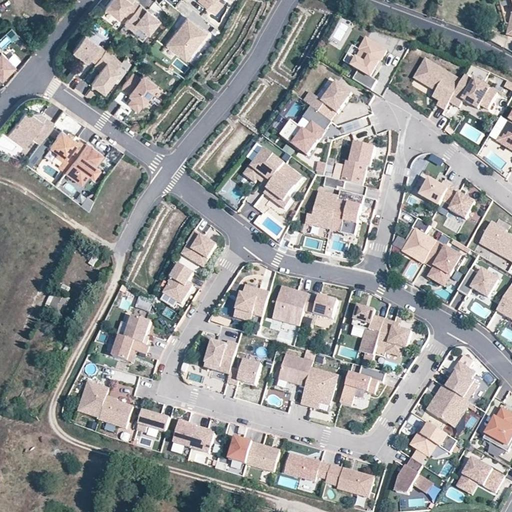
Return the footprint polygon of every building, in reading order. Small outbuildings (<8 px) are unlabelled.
[(128,18),(139,4),(133,0),(132,0),(131,2),(128,0),(109,0),(104,7),(118,18),(122,13),(128,18)] [(198,0),(215,14),(223,4),(218,0),(198,0)] [(154,2),(150,9),(159,14),(163,8),(154,2)] [(148,33),(159,20),(139,4),(128,18),(124,23),(134,32),(139,26),(148,33)] [(185,59),(206,33),(187,17),(165,44),(185,59)] [(95,63),(105,49),(105,48),(84,33),(72,50),(81,56),(87,61),(89,58),(95,63)] [(377,78),(381,70),(377,68),(381,61),(383,63),(391,51),(370,38),(364,48),(365,49),(356,65),(362,69),(357,78),(375,89),(380,80),(377,78)] [(104,92),(119,70),(116,68),(121,61),(105,49),(95,63),(94,65),(100,69),(99,71),(101,72),(99,75),(97,73),(90,82),(104,92)] [(15,65),(0,50),(0,77),(1,79),(15,65)] [(450,101),(463,80),(427,58),(417,74),(438,87),(436,90),(435,93),(442,97),(440,100),(437,105),(445,109),(450,101)] [(137,110),(156,84),(142,74),(140,77),(132,71),(120,88),(132,96),(128,103),(137,110)] [(438,87),(417,74),(415,77),(436,90),(438,87)] [(498,93),(476,80),(475,82),(466,76),(463,80),(450,101),(459,107),(464,100),(478,109),(481,105),(488,109),(498,93)] [(341,112),(356,92),(341,81),(326,100),(321,96),(314,104),(315,105),(333,119),(340,111),(341,112)] [(314,104),(321,96),(314,90),(307,99),(314,104)] [(333,119),(315,105),(307,115),(315,122),(309,130),(294,119),(284,132),(310,153),(328,130),(324,128),(327,124),(330,127),(335,120),(333,119)] [(39,143),(54,123),(40,112),(23,112),(19,118),(22,119),(19,123),(16,121),(14,124),(15,124),(7,135),(24,147),(31,137),(39,143)] [(511,148),(511,116),(498,140),(511,148)] [(344,134),(370,126),(367,117),(341,125),(344,134)] [(486,126),(492,131),(496,125),(489,121),(486,126)] [(69,165),(85,144),(78,140),(77,141),(71,137),(67,134),(61,130),(50,146),(58,152),(65,157),(63,160),(69,165)] [(365,185),(370,165),(373,166),(378,147),(357,141),(352,160),(349,159),(344,179),(348,180),(365,185)] [(95,165),(102,155),(86,143),(85,144),(69,165),(65,172),(81,184),(89,173),(95,165)] [(271,185),(288,162),(271,148),(259,163),(256,160),(247,172),(258,180),(260,177),(264,172),(267,175),(264,179),(271,185)] [(63,160),(65,157),(58,152),(55,155),(63,160)] [(291,194),(306,175),(288,162),(271,185),(269,186),(279,194),(276,198),(287,206),(294,197),(291,194)] [(324,175),(326,163),(318,162),(316,173),(324,175)] [(93,176),(99,168),(95,165),(89,173),(93,176)] [(346,187),(348,180),(344,179),(328,175),(326,185),(339,189),(340,186),(346,187)] [(445,200),(452,187),(445,183),(443,186),(432,179),(423,195),(441,206),(445,200)] [(279,194),(269,186),(266,190),(276,198),(279,194)] [(478,203),(461,193),(462,192),(453,186),(452,187),(445,200),(454,206),(451,210),(468,220),(478,203)] [(356,237),(361,218),(358,218),(359,214),(362,215),(367,195),(343,189),(340,198),(332,230),(356,237)] [(332,230),(340,198),(321,192),(315,216),(309,215),(307,224),(332,230)] [(426,263),(438,243),(427,235),(432,226),(420,218),(414,228),(417,230),(410,242),(405,251),(426,263)] [(511,261),(511,236),(507,234),(504,232),(505,230),(493,223),(481,244),(511,261)] [(204,264),(218,243),(203,233),(196,228),(188,240),(189,241),(183,250),(204,264)] [(410,242),(417,230),(414,228),(407,240),(410,242)] [(394,244),(405,251),(410,242),(407,240),(399,235),(394,244)] [(459,272),(467,259),(439,242),(438,243),(426,263),(434,268),(429,277),(441,284),(447,274),(452,277),(456,270),(459,272)] [(190,278),(195,270),(180,260),(170,277),(171,278),(164,288),(182,299),(194,280),(190,278)] [(489,298),(500,280),(484,271),(481,275),(472,269),(459,291),(469,297),(474,289),(489,298)] [(446,287),(452,277),(447,274),(441,284),(446,287)] [(263,314),(271,289),(247,282),(245,290),(242,289),(237,306),(254,311),(263,314)] [(305,308),(310,292),(283,284),(273,316),(300,324),(305,308)] [(511,321),(511,287),(496,312),(511,321)] [(334,317),(339,299),(320,293),(319,295),(310,292),(305,308),(334,317)] [(46,307),(65,311),(68,298),(49,294),(46,307)] [(377,344),(385,318),(375,315),(376,309),(358,304),(352,323),(366,327),(362,340),(367,342),(364,352),(374,355),(374,353),(377,344)] [(252,319),(254,311),(237,306),(235,313),(252,319)] [(215,314),(212,321),(232,327),(234,320),(215,314)] [(147,335),(152,321),(133,315),(126,336),(147,344),(149,336),(147,335)] [(407,348),(412,331),(399,327),(394,326),(396,321),(385,318),(377,344),(387,347),(386,352),(401,356),(403,347),(407,348)] [(146,354),(149,345),(147,344),(126,336),(120,334),(112,355),(128,361),(132,349),(146,354)] [(231,364),(238,341),(229,339),(228,342),(213,338),(205,364),(229,372),(231,364)] [(386,352),(387,347),(377,344),(374,353),(384,356),(386,352)] [(305,357),(314,360),(316,353),(307,350),(305,357)] [(325,355),(316,353),(314,360),(314,361),(322,364),(325,355)] [(311,368),(313,362),(286,354),(278,378),(305,386),(311,368)] [(241,367),(231,364),(229,372),(227,379),(237,382),(238,378),(255,383),(262,362),(244,356),(241,367)] [(370,367),(372,360),(366,358),(364,365),(370,367)] [(472,395),(479,386),(471,380),(476,373),(459,362),(451,373),(454,375),(451,379),(446,387),(454,393),(464,399),(468,393),(472,395)] [(374,393),(378,380),(383,382),(386,372),(370,367),(364,365),(362,365),(359,374),(349,371),(340,402),(351,405),(356,387),(374,393)] [(329,406),(338,377),(311,368),(305,386),(300,404),(310,407),(312,401),(320,403),(329,406)] [(107,395),(110,388),(88,380),(78,410),(99,418),(107,395)] [(450,398),(454,393),(446,387),(442,385),(437,394),(446,400),(450,398)] [(454,428),(470,404),(468,402),(464,399),(454,393),(450,398),(446,400),(437,394),(426,410),(454,428)] [(468,402),(472,395),(468,393),(464,399),(468,402)] [(126,429),(133,407),(117,401),(114,400),(115,398),(107,395),(99,418),(99,419),(126,429)] [(318,409),(320,403),(312,401),(310,407),(318,409)] [(167,433),(171,419),(144,410),(138,430),(147,432),(148,427),(167,433)] [(311,410),(310,415),(321,419),(323,414),(311,410)] [(511,441),(510,440),(511,436),(511,431),(511,429),(511,423),(510,423),(511,419),(499,412),(493,422),(494,422),(492,425),(490,423),(480,441),(505,455),(511,441)] [(192,448),(198,426),(180,421),(174,442),(192,448)] [(457,442),(427,422),(422,429),(424,431),(423,433),(421,432),(419,434),(418,433),(413,442),(414,447),(426,455),(431,446),(436,445),(449,454),(457,442)] [(209,453),(215,434),(211,433),(205,431),(206,428),(198,426),(192,448),(209,453)] [(246,463),(253,441),(239,436),(238,439),(235,438),(229,458),(246,463)] [(274,471),(280,449),(253,441),(246,463),(274,471)] [(429,457),(436,445),(431,446),(426,455),(429,457)] [(327,478),(331,464),(291,452),(285,471),(316,480),(317,475),(327,478)] [(431,485),(415,474),(421,465),(410,458),(404,467),(408,470),(405,474),(402,471),(398,477),(394,491),(406,494),(412,485),(425,494),(431,485)] [(504,477),(471,458),(455,487),(464,492),(470,480),(477,484),(494,494),(504,477)] [(232,460),(230,466),(223,464),(221,469),(241,476),(245,464),(232,460)] [(368,497),(375,477),(331,464),(327,478),(326,481),(338,485),(337,488),(368,497)] [(471,495),(477,484),(470,480),(464,492),(471,495)] [(150,493),(153,486),(143,482),(140,490),(150,493)] [(355,506),(364,508),(367,498),(358,496),(355,506)]
